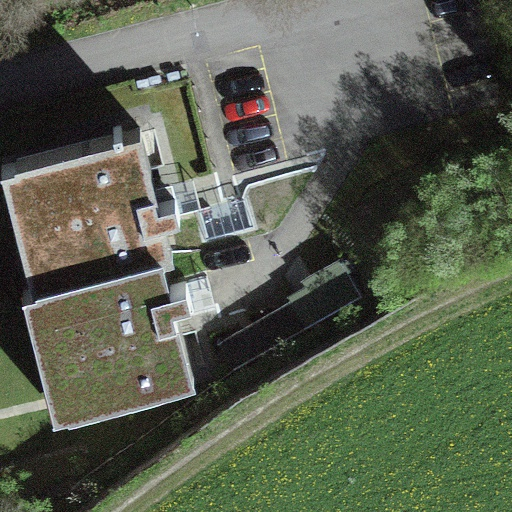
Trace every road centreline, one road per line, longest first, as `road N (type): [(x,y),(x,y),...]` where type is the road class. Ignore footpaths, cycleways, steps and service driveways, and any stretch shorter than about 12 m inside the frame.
road 1 (track): [(511,301),(392,349),(157,511)]
road 2 (residential): [(0,90),(196,37)]
